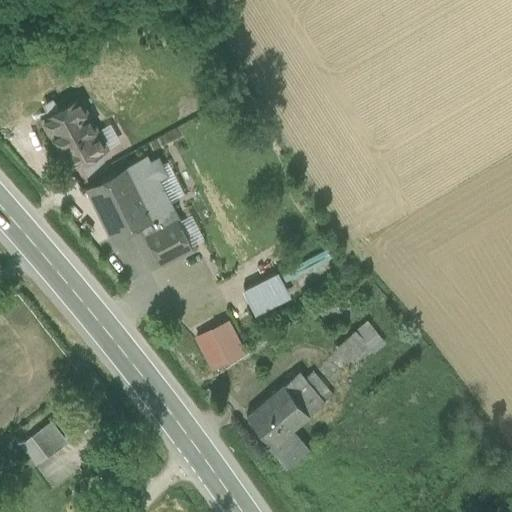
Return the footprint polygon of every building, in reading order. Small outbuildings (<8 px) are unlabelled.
[(78,98),(40,119),(69,170),(108,149),(107,148),(97,130),(78,98)] [(108,124),(97,130),(107,148),(118,142),(108,124)] [(145,157),(140,160),(165,211),(171,208),(156,178),(164,174),(157,160),(148,164),(145,157)] [(138,224),(165,211),(140,160),(87,189),(111,238),(138,224)] [(191,247),(171,208),(165,211),(138,224),(159,263),(191,247)] [(249,310),(285,294),(274,269),(238,285),(249,310)] [(227,320),(196,336),(212,368),(244,352),(227,320)] [(353,329),(332,347),(345,364),(368,347),(353,329)] [(308,413),(323,401),(303,378),(297,371),(283,383),(308,413)] [(311,372),(303,378),(323,401),(331,395),(311,372)] [(296,424),(308,413),(283,383),(271,394),(296,424)] [(246,414),(271,444),(288,430),(296,424),(271,394),(246,414)] [(92,422),(76,400),(35,428),(51,451),(92,422)] [(305,451),(288,430),(271,444),(269,446),(286,466),(305,451)]
